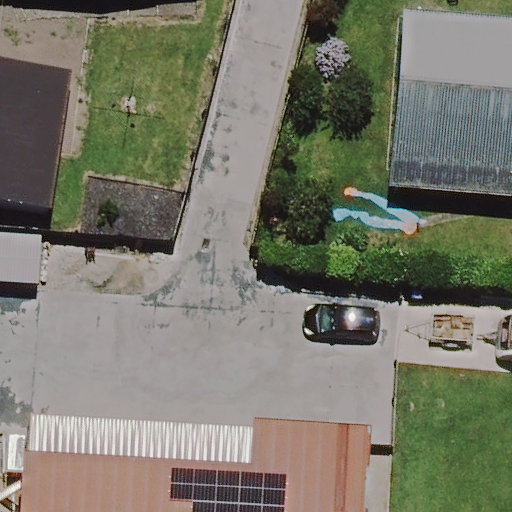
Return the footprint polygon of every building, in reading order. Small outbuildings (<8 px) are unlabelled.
[(149,34),(120,170),(181,183),(211,47),(149,34)] [(511,40),(386,35),(378,201),(511,207),(511,40)] [(53,79),(0,73),(0,211),(41,215),(53,79)] [(64,245),(0,241),(0,303),(61,307),(64,245)] [(345,511),(348,451),(242,446),(239,494),(6,483),(4,511),(345,511)]
